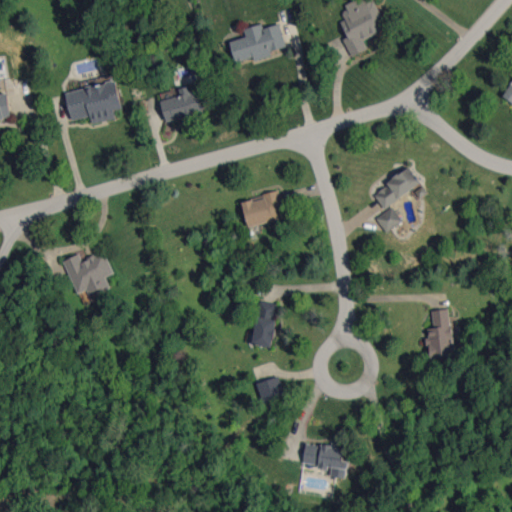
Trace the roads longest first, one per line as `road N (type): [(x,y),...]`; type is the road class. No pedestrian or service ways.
road 1 (residential): [(55,209),(381,114),(443,74),(511,0)]
road 2 (residential): [(312,135),(339,232),(344,335)]
road 3 (residential): [(367,346),(344,335),(335,345),(323,366),(333,386),(349,394),(368,387),(376,371),(367,346)]
road 4 (residential): [(412,99),(478,156),(511,168)]
